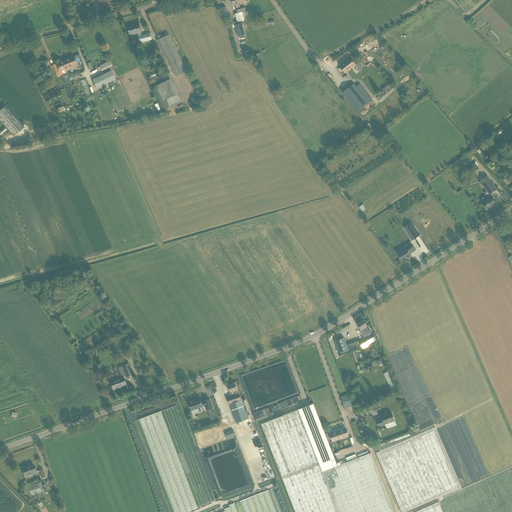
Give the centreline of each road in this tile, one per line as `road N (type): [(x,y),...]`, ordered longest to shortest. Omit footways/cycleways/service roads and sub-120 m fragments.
road 1 (tertiary): [(0,450),(304,341),(511,209)]
road 2 (unknown): [(313,335),(351,437),(376,459),(395,511)]
road 3 (unclassified): [(0,45),(169,0)]
